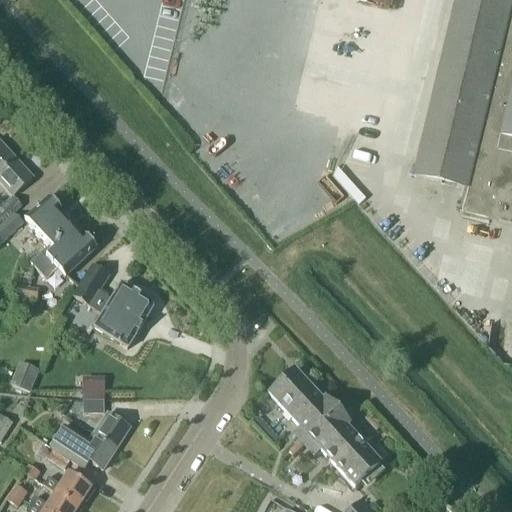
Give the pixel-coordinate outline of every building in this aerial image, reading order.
[(511,0),(457,0),(415,178),(465,190),(460,213),(511,225),(511,0)] [(0,146),(0,173),(14,161),(0,146)] [(31,180),(14,161),(0,173),(0,185),(12,198),(31,180)] [(0,225),(1,227),(13,216),(15,214),(21,209),(12,198),(0,208),(0,225)] [(47,248),(38,257),(45,265),(50,261),(46,257),(51,253),(52,253),(62,244),(63,245),(77,232),(60,214),(62,213),(48,199),(23,222),(47,248)] [(0,246),(22,227),(13,216),(1,227),(0,227),(0,246)] [(45,265),(38,257),(29,265),(45,283),(56,272),(64,280),(96,251),(83,236),(81,237),(77,232),(63,245),(62,244),(52,253),(51,253),(46,257),(50,261),(45,265)] [(151,311),(152,311),(150,304),(120,286),(110,301),(98,294),(108,278),(91,268),(72,298),(89,309),(89,308),(102,316),(93,330),(126,351),(135,338),(135,339),(144,325),(143,325),(151,311)] [(23,315),(26,300),(28,290),(18,288),(16,299),(13,298),(10,313),(23,315)] [(29,290),(28,290),(26,300),(26,301),(35,302),(37,291),(29,290)] [(39,372),(19,364),(9,387),(29,395),(39,372)] [(292,372),(267,395),(311,443),(354,489),(379,466),(345,429),(348,426),(348,425),(356,417),(348,409),(340,417),(324,400),(318,393),(315,397),(292,372)] [(82,417),(103,417),(103,403),(82,403),(82,417)] [(0,415),(0,433),(8,420),(0,415)] [(98,426),(92,436),(115,452),(129,431),(107,416),(99,427),(98,426)] [(115,452),(92,436),(87,443),(63,428),(49,450),(83,472),(88,464),(102,473),(115,452)] [(298,444),(288,452),(292,456),(302,448),(298,444)] [(63,473),(69,464),(51,453),(43,448),(38,456),(46,461),(63,473)] [(34,482),(39,475),(27,468),(23,475),(34,482)] [(67,475),(59,487),(48,480),(42,488),(53,496),(54,495),(77,510),(78,510),(82,503),(86,505),(94,492),(67,475)] [(15,488),(10,495),(21,502),(26,496),(15,488)] [(21,502),(10,495),(6,502),(17,509),(21,502)] [(29,507),(36,511),(81,511),(78,510),(77,510),(54,495),(53,496),(46,507),(35,499),(29,507)] [(367,511),(359,503),(349,511),(367,511)]
